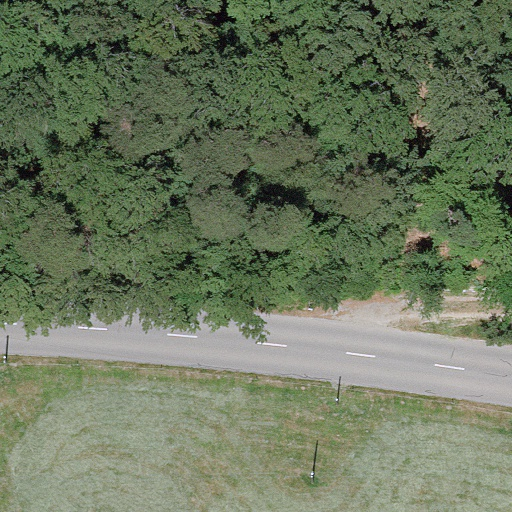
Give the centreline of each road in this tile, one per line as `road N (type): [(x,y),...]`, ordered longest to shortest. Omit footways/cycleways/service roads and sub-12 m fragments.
road 1 (tertiary): [(0,322),(511,374)]
road 2 (track): [(316,349),(344,325),(394,307),(511,307)]
